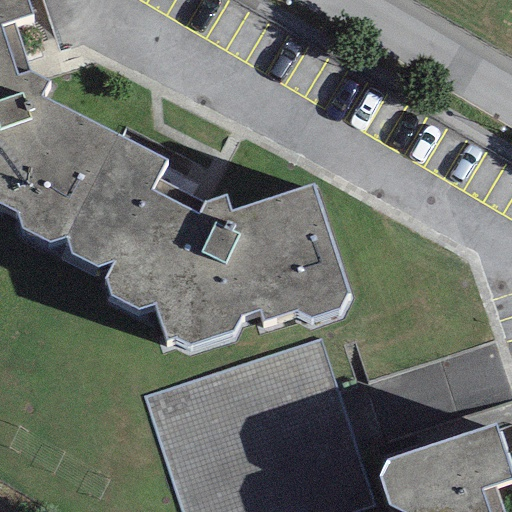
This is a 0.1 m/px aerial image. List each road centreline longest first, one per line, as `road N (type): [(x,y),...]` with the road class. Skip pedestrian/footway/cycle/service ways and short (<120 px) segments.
road 1 (unknown): [(511,242),(99,0)]
road 2 (residential): [(344,0),(511,100)]
